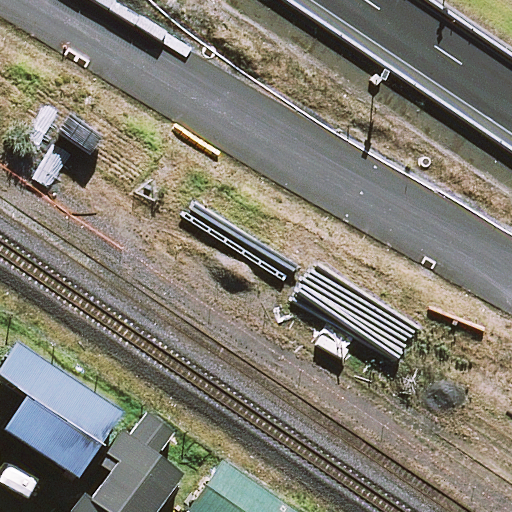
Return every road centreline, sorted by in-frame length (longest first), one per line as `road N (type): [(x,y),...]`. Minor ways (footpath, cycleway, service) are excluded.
road 1 (track): [(511,429),(0,124)]
road 2 (motorway): [(511,278),(73,0)]
road 3 (motorway): [(511,86),(385,0)]
